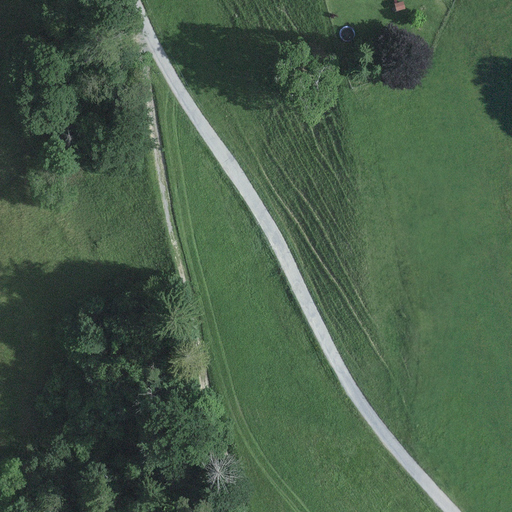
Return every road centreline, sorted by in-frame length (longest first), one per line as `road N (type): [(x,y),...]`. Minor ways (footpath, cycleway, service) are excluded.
road 1 (unclassified): [(136,0),(187,104),(263,216),(348,383),(450,511)]
road 2 (track): [(238,511),(160,160),(150,31)]
